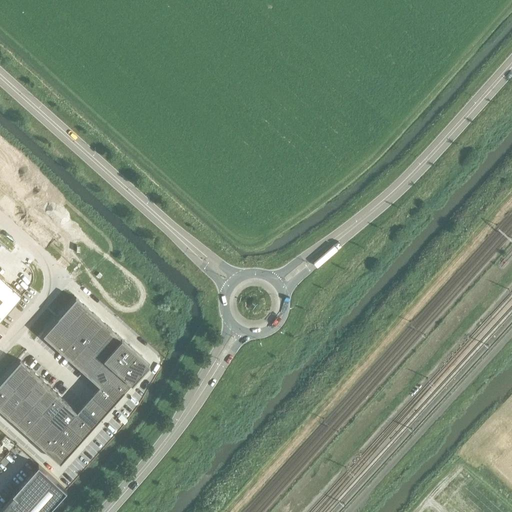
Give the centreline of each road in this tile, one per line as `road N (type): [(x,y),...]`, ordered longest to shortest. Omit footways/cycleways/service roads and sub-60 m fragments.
road 1 (track): [(511,192),(226,511)]
road 2 (secondary): [(327,245),(422,163),(511,63)]
road 3 (secondary): [(192,247),(0,76)]
road 4 (unclassified): [(0,218),(63,274),(0,346)]
road 5 (secondary): [(103,511),(206,377)]
